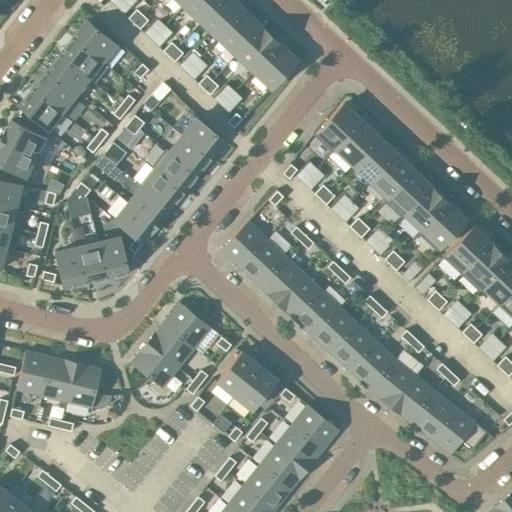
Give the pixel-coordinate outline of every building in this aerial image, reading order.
[(111,0),(126,11),(134,0),(111,0)] [(199,24),(220,0),(187,0),(183,6),(181,7),(199,24)] [(216,40),(244,10),(233,0),(220,0),(199,24),(216,40)] [(134,23),(142,14),(136,9),(128,18),(134,23)] [(233,57),(262,27),(244,10),(216,40),(233,57)] [(148,20),(142,14),(134,23),(139,29),(148,20)] [(158,17),(145,31),(160,45),(173,31),(158,17)] [(115,43),(86,20),(72,38),(101,61),(115,43)] [(251,73),(279,43),(262,27),(233,57),(251,73)] [(101,61),(72,38),(58,54),(88,78),(101,61)] [(168,56),(177,47),(171,42),(163,51),(168,56)] [(271,89),(298,61),(279,43),(253,71),(270,88),(271,89)] [(183,53),(177,47),(168,56),(174,62),(183,53)] [(88,78),(58,54),(55,58),(45,71),(74,95),(75,94),(88,78)] [(139,78),(148,69),(142,64),(133,72),(139,78)] [(74,95),(45,71),(32,88),(64,114),(78,97),(75,94),(74,95)] [(203,89),(212,80),(206,75),(198,84),(203,89)] [(218,86),(212,80),(203,89),(209,94),(218,86)] [(160,99),(170,89),(162,82),(142,103),(150,110),(159,101),(160,99)] [(50,132),(64,114),(32,88),(17,106),(50,132)] [(127,109),(134,99),(128,94),(120,104),(127,109)] [(331,152),(361,120),(343,103),(313,134),(313,135),(331,152)] [(119,119),(127,109),(120,104),(113,113),(119,119)] [(236,113),(232,116),(227,122),(233,127),(242,118),(236,113)] [(27,128),(30,121),(19,115),(16,122),(27,128)] [(144,122),(134,115),(129,121),(139,129),(144,122)] [(211,158),(225,141),(196,117),(182,135),(211,158)] [(38,159),(48,138),(10,120),(0,140),(38,159)] [(349,168),(378,137),(361,120),(331,152),(349,168)] [(139,129),(129,121),(124,127),(134,135),(139,129)] [(100,143),(108,133),(101,128),(93,138),(100,143)] [(211,158),(182,135),(169,151),(168,152),(197,175),(211,158)] [(366,185),(396,153),(378,137),(349,168),(366,185)] [(92,152),(100,143),(93,138),(86,147),(92,152)] [(0,165),(28,179),(38,159),(0,140),(0,165)] [(112,142),(102,155),(116,165),(125,152),(112,142)] [(197,175),(168,152),(169,151),(165,148),(151,167),(154,170),(155,169),(184,192),(197,175)] [(383,201),(413,169),(396,153),(366,185),(383,201)] [(296,174),(312,187),(324,173),(309,160),(296,174)] [(297,169),(290,164),(282,174),(289,179),(297,169)] [(184,192),(155,169),(154,170),(141,186),(170,209),(184,192)] [(401,218),(431,186),(413,169),(383,201),(401,218)] [(15,205),(20,184),(0,178),(0,202),(15,206),(15,205)] [(90,190),(80,182),(75,188),(85,196),(90,190)] [(320,199),(328,190),(322,185),(314,193),(320,199)] [(170,209),(141,186),(128,203),(157,226),(170,209)] [(418,234),(448,202),(448,201),(432,186),(432,187),(431,186),(401,218),(418,234)] [(85,196),(75,188),(66,200),(70,218),(90,214),(85,196)] [(326,204),(334,196),(328,190),(320,199),(326,204)] [(52,205),(55,193),(47,191),(44,203),(52,205)] [(277,191),(268,200),(274,205),(283,196),(277,191)] [(332,207),(346,219),(358,205),(343,193),(332,207)] [(9,227),(14,229),(19,206),(15,205),(15,206),(0,202),(0,224),(10,227),(9,227)] [(437,251),(466,220),(467,220),(448,202),(418,234),(437,251)] [(157,226),(128,203),(114,220),(143,244),(157,226)] [(355,232),(363,223),(357,217),(349,226),(355,232)] [(239,267),(266,238),(248,221),(247,220),(220,250),(239,267)] [(45,235),(48,223),(40,221),(37,233),(45,235)] [(361,237),(369,228),(363,223),(355,232),(361,237)] [(0,246),(5,248),(9,227),(10,227),(0,224),(0,246)] [(461,274),(491,243),(473,225),(472,226),(443,257),(461,274)] [(304,234),(296,226),(290,232),(299,240),(304,234)] [(42,247),(45,235),(37,233),(34,245),(42,247)] [(313,243),(304,234),(299,240),(308,249),(313,243)] [(106,278),(98,242),(99,242),(97,237),(75,243),(76,247),(77,247),(85,283),(106,278)] [(128,273),(119,237),(99,242),(98,242),(106,278),(128,273)] [(140,246),(130,238),(125,245),(134,253),(140,246)] [(257,285),(285,255),(266,238),(239,267),(257,285)] [(508,259),(508,258),(492,243),(491,243),(461,274),(478,291),(508,259)] [(85,283),(77,247),(76,247),(55,252),(63,288),(85,283)] [(390,265),(398,256),(392,250),(384,259),(390,265)] [(275,302),(303,273),(285,255),(257,285),(275,302)] [(396,270),(404,261),(398,256),(390,265),(396,270)] [(496,307),(511,290),(511,262),(508,259),(478,291),(496,307)] [(341,269),(333,261),(327,267),(336,275),(341,269)] [(33,277),(36,265),(28,263),(25,275),(33,277)] [(350,277),(341,269),(336,275),(345,283),(350,277)] [(53,282),(55,274),(43,271),(41,279),(53,282)] [(294,319),(321,290),(303,273),(275,302),(294,319)] [(312,336),(340,307),(321,290),(294,319),(309,333),(312,336)] [(426,299),(432,305),(441,296),(435,290),(426,299)] [(511,322),(511,290),(496,307),(511,322)] [(378,303),(369,295),(364,301),(372,309),(378,303)] [(438,310),(446,301),(441,296),(432,305),(438,310)] [(458,326),(471,315),(458,301),(445,312),(458,326)] [(210,327),(179,302),(162,322),(194,347),(210,327)] [(381,318),(387,312),(378,303),(372,309),(381,318)] [(331,354),(358,324),(340,307),(312,336),(331,354)] [(194,347),(162,322),(146,342),(178,367),(184,360),(194,347)] [(467,338),(476,329),(470,323),(461,332),(467,338)] [(349,371),(377,342),(358,324),(331,354),(349,371)] [(473,343),(481,334),(476,329),(467,338),(473,343)] [(415,338),(406,330),(400,336),(409,344),(415,338)] [(492,331),(478,344),(493,359),(506,346),(492,331)] [(225,351),(231,344),(221,337),(216,343),(225,351)] [(424,346),(415,338),(409,344),(418,352),(424,346)] [(178,367),(146,342),(130,362),(150,378),(152,379),(162,387),(178,367)] [(367,388),(395,359),(377,342),(349,371),(367,388)] [(41,395),(51,356),(25,350),(16,389),(41,395)] [(234,396),(258,365),(241,351),(217,381),(234,396)] [(66,401),(75,362),(51,356),(41,395),(66,401)] [(502,371),(510,362),(505,356),(496,365),(502,371)] [(390,406),(415,375),(396,360),(395,359),(367,388),(369,389),(390,406)] [(91,407),(101,368),(75,362),(66,401),(91,407)] [(508,376),(511,371),(511,363),(510,362),(502,371),(508,376)] [(450,371),(441,363),(436,369),(445,377),(450,371)] [(13,375),(15,367),(3,364),(2,372),(13,375)] [(252,409),(276,379),(258,365),(234,396),(235,396),(252,409)] [(201,370),(193,379),(200,384),(207,375),(201,370)] [(459,379),(450,371),(445,377),(453,385),(459,379)] [(409,422),(434,390),(415,375),(390,406),(409,422)] [(192,394),(200,384),(193,379),(186,389),(192,394)] [(289,402),(294,395),(285,388),(280,394),(289,402)] [(429,437),(454,406),(434,390),(409,422),(429,437)] [(106,409),(111,395),(99,391),(95,405),(106,409)] [(190,406),(196,411),(204,401),(197,396),(190,406)] [(322,449),(338,429),(307,404),(290,424),(322,449)] [(486,431),(454,406),(429,437),(449,454),(450,454),(461,440),(472,449),(485,432),(486,431)] [(21,419),(23,411),(11,408),(9,416),(21,419)] [(511,411),(503,419),(508,425),(511,421),(511,411)] [(221,413),(213,423),(223,431),(231,422),(221,413)] [(59,428),(61,420),(49,417),(47,425),(59,428)] [(260,417),(253,427),(259,432),(267,423),(260,417)] [(71,431),(73,423),(61,420),(59,428),(71,431)] [(322,449),(290,424),(276,442),(275,444),(306,469),(322,449)] [(242,432),(235,426),(228,436),(234,441),(242,432)] [(252,441),(259,432),(253,427),(245,436),(252,441)] [(19,451),(10,444),(5,450),(14,458),(19,451)] [(305,470),(306,469),(275,444),(259,464),(290,489),(305,470)] [(229,457),(222,466),(228,471),(236,462),(229,457)] [(275,509),(290,489),(259,464),(243,483),(275,509)] [(220,481),(228,471),(222,466),(214,476),(220,481)] [(51,477),(42,469),(37,476),(46,483),(51,477)] [(61,484),(51,477),(46,483),(56,491),(61,484)] [(271,511),(275,509),(243,483),(227,503),(238,511),(271,511)] [(0,506),(9,495),(0,487),(0,506)] [(511,491),(503,499),(511,509),(511,491)] [(0,511),(23,511),(26,508),(9,495),(0,506),(0,511)] [(85,504),(75,496),(70,503),(80,510),(85,504)] [(198,496),(190,506),(196,511),(204,501),(198,496)] [(511,511),(511,509),(503,499),(487,511),(511,511)] [(238,511),(227,503),(225,506),(220,511),(238,511)]
